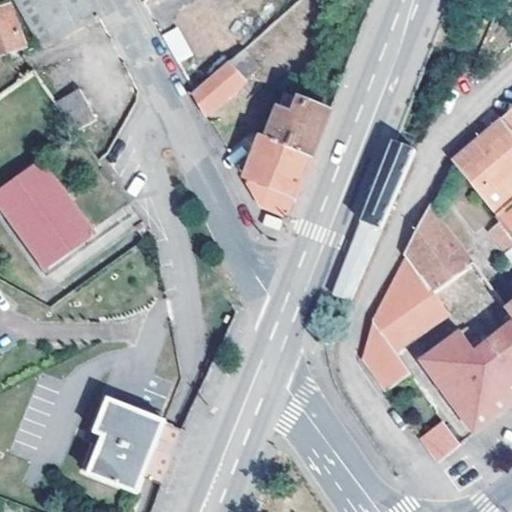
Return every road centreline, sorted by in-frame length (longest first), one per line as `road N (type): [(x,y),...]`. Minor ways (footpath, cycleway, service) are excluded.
road 1 (unclassified): [(283,312),(109,0)]
road 2 (secondary): [(409,0),(283,312)]
road 3 (unclassified): [(261,367),(287,388),(376,511)]
road 4 (secondary): [(261,367),(205,511)]
